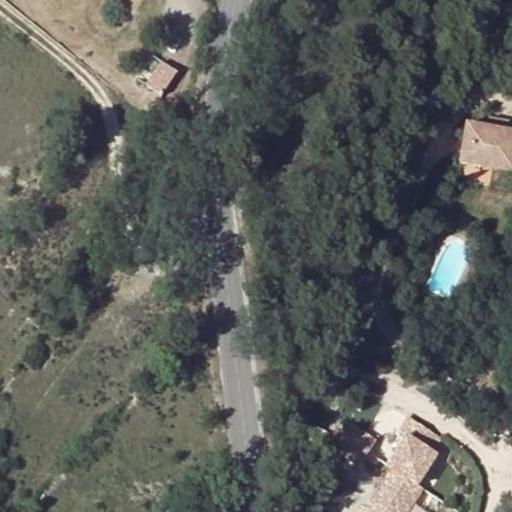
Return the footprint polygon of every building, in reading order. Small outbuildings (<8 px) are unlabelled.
[(164,61),(149,85),(164,95),(179,70),(164,61)] [(511,104),(493,102),(492,109),(511,111),(511,104)] [(511,111),(492,109),(472,107),(467,147),(511,152),(511,111)] [(441,438),(409,418),(399,432),(406,437),(388,466),(392,469),(418,486),(437,455),(432,451),(441,438)] [(359,467),(378,438),(352,422),(334,450),(359,467)] [(418,486),(392,469),(366,510),(368,511),(408,511),(423,489),(418,486)]
